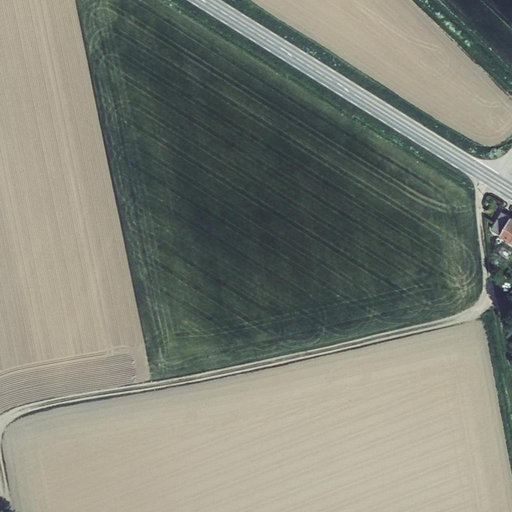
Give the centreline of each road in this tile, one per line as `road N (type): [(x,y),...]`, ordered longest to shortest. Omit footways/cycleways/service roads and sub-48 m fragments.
road 1 (track): [(0,426),(10,412),(38,403),(178,381),(492,308),(478,213),(486,175)]
road 2 (secondary): [(202,0),(495,181)]
